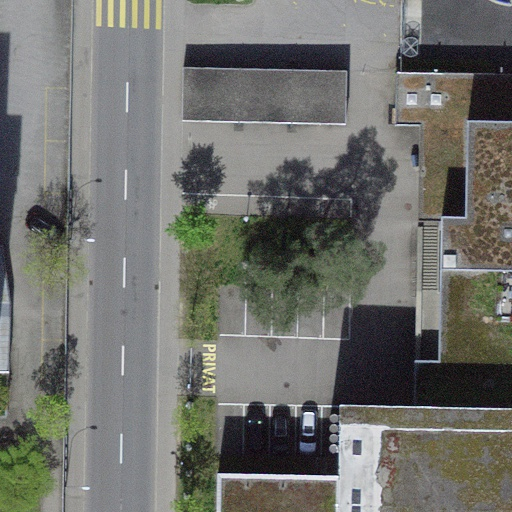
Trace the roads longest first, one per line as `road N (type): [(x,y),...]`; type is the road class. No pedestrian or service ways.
road 1 (residential): [(128,0),(119,511)]
road 2 (unknown): [(169,326),(361,331),(385,302),(402,239)]
